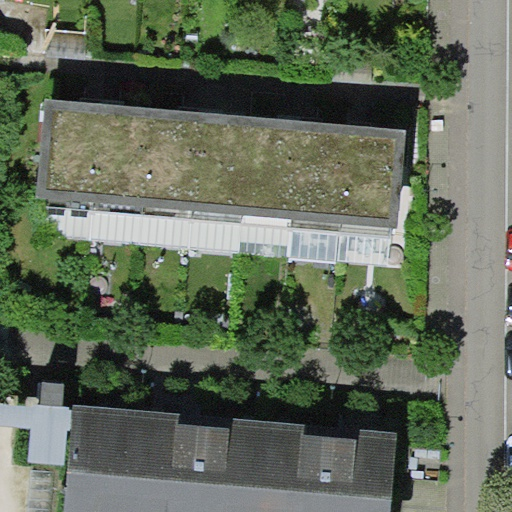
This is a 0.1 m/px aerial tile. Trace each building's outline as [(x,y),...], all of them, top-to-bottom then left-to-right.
[(106,109),(57,104),(47,206),(97,211),(106,109)] [(156,113),(106,109),(97,211),(147,215),(156,113)] [(206,118),(156,113),(147,215),(197,220),(206,118)] [(256,122),(206,118),(197,220),(247,224),(256,122)] [(306,126),(256,122),(247,224),(297,228),(306,126)] [(356,131),(306,126),(297,228),(347,233),(356,131)] [(406,135),(356,131),(347,233),(397,237),(406,135)] [(394,511),(400,444),(81,417),(72,511),(394,511)]
